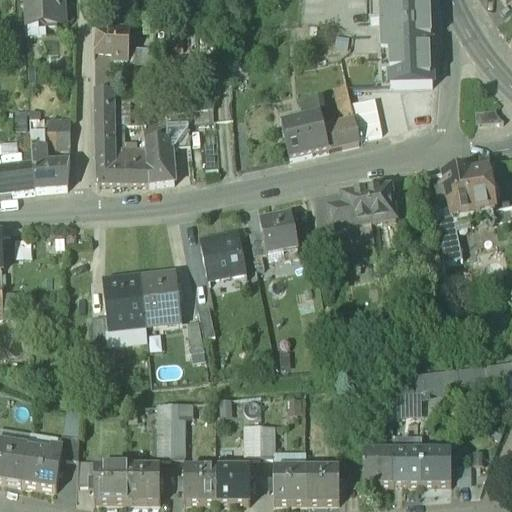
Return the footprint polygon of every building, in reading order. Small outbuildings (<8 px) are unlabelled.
[(22,0),(25,33),(27,33),(27,28),(39,27),(46,33),(57,33),(63,26),(62,16),(60,14),(59,0),(22,0)] [(420,0),(369,0),(370,29),(380,29),(381,79),(390,79),(390,93),(432,92),(431,8),(421,8),(420,0)] [(130,32),(96,31),(94,59),(111,60),(128,60),(129,53),(130,32)] [(111,60),(94,59),(95,95),(111,95),(111,60)] [(341,65),(311,72),(315,93),(332,89),(345,86),(341,65)] [(311,72),(295,75),(301,107),(318,104),(315,93),(311,72)] [(345,86),(332,89),(342,131),(355,128),(350,111),(345,86)] [(111,95),(95,95),(95,122),(114,122),(142,123),(142,95),(111,95)] [(318,104),(301,107),(304,125),(320,121),(321,122),(321,121),(318,104)] [(355,128),(358,145),(382,140),(375,105),(350,111),(355,128)] [(30,137),(29,117),(15,118),(16,138),(30,137)] [(38,117),(29,117),(30,137),(39,137),(39,126),(38,117)] [(495,118),(475,120),(475,131),(502,130),(495,118)] [(304,125),(281,131),(289,165),(329,156),(324,135),(321,122),(320,121),(304,125)] [(114,122),(95,122),(97,191),(114,191),(113,157),(114,157),(114,122)] [(70,125),(50,126),(50,137),(70,136),(70,125)] [(50,126),(39,126),(39,137),(50,137),(50,126)] [(342,131),(324,135),(329,156),(359,149),(358,145),(355,128),(342,131)] [(167,132),(146,134),(146,146),(168,145),(167,132)] [(39,137),(30,137),(31,152),(45,152),(46,153),(70,152),(70,136),(50,137),(39,137)] [(146,146),(147,158),(149,191),(172,188),(168,145),(146,146)] [(66,167),(47,168),(46,153),(45,152),(31,152),(32,170),(34,197),(67,194),(70,166),(66,166),(66,167)] [(147,158),(114,157),(113,157),(114,191),(149,191),(147,158)] [(32,170),(0,173),(0,200),(34,197),(32,170)] [(469,177),(444,182),(450,210),(452,222),(454,221),(492,214),(495,214),(494,213),(487,176),(470,179),(469,177)] [(390,194),(366,199),(371,231),(396,227),(390,194)] [(366,199),(342,203),(343,214),(328,217),(331,238),(347,235),(348,242),(354,241),(353,234),(371,231),(366,199)] [(450,210),(434,213),(445,269),(462,266),(454,221),(452,222),(450,210)] [(291,218),(259,224),(262,237),(266,260),(268,259),(267,258),(282,255),(283,257),(298,254),(291,218)] [(262,237),(249,240),(254,262),(266,260),(262,237)] [(236,242),(203,248),(201,248),(209,291),(246,284),(237,241),(236,241),(236,242)] [(374,249),(349,253),(352,271),(377,266),(374,249)] [(403,254),(387,257),(388,264),(404,261),(403,254)] [(176,278),(140,282),(145,334),(182,330),(176,278)] [(140,282),(104,286),(110,338),(145,334),(140,282)] [(209,314),(198,316),(204,343),(215,341),(209,314)] [(485,371),(458,374),(459,386),(486,382),(485,371)] [(414,386),(394,388),(395,398),(415,395),(414,386)] [(172,408),(157,409),(157,463),(158,463),(159,463),(171,463),(172,424),(172,408)] [(67,437),(79,438),(80,414),(68,413),(67,437)] [(184,424),(172,424),(171,463),(184,463),(184,424)] [(79,440),(63,438),(61,452),(63,452),(61,463),(78,465),(79,440)] [(274,443),(262,443),(262,462),(274,462),(274,443)] [(28,451),(0,446),(0,484),(22,488),(28,453),(28,451)] [(50,456),(28,453),(22,488),(56,494),(61,463),(63,452),(61,452),(51,450),(50,456)] [(392,455),(363,455),(363,489),(392,489),(392,455)] [(422,455),(392,455),(392,489),(421,489),(422,455)] [(451,455),(422,455),(421,489),(451,489),(451,455)] [(127,471),(94,471),(94,506),(127,506),(127,471)] [(160,471),(127,471),(127,506),(160,506),(160,471)] [(216,472),(183,471),(183,506),(216,507),(216,472)] [(249,472),(216,472),(216,507),(249,507),(249,472)] [(306,472),(273,472),(273,507),(306,507),(306,472)] [(339,472),(306,472),(306,507),(339,506),(339,472)]
